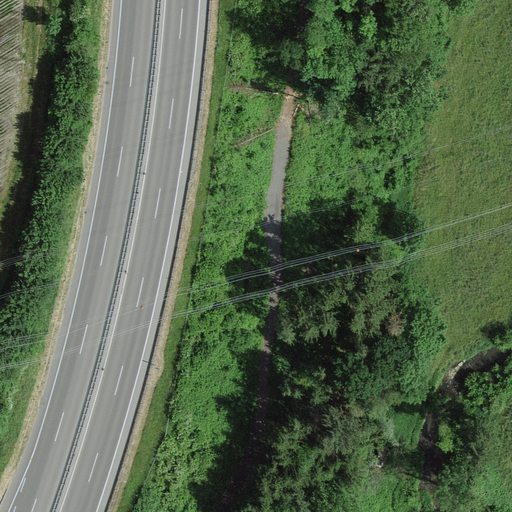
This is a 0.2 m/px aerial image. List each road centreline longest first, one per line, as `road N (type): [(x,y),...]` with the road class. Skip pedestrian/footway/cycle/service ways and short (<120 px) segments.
road 1 (trunk): [(137,0),(99,269),(32,511)]
road 2 (trunk): [(79,511),(142,282),(183,0)]
road 3 (track): [(214,511),(293,127)]
